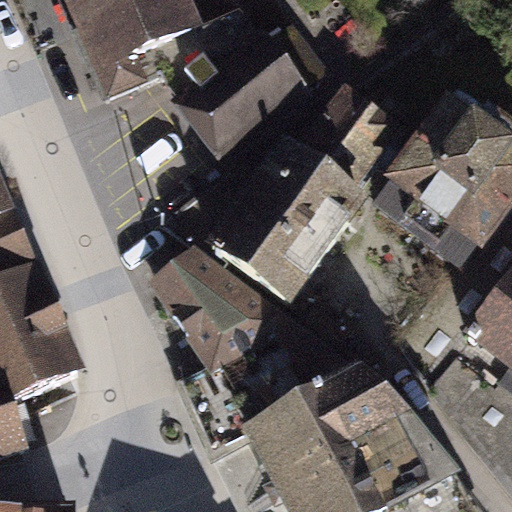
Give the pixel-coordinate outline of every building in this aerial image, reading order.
[(68,0),(115,106),(162,85),(226,184),(314,118),(249,25),(216,40),(198,0),(68,0)] [(384,208),(424,151),(365,109),(324,167),(384,208)] [(484,283),(511,246),(511,149),(474,120),(398,217),(484,283)] [(228,259),(313,317),(377,224),(292,166),(228,259)] [(0,260),(33,246),(0,167),(0,260)] [(0,260),(0,416),(22,425),(95,394),(33,246),(0,260)] [(462,348),(511,284),(511,246),(484,283),(422,362),(430,389),(462,348)] [(511,284),(462,348),(511,391),(511,284)] [(214,478),(251,459),(372,394),(224,291),(177,326),(218,386),(180,412),(214,478)] [(511,495),(511,391),(462,348),(430,389),(511,495)] [(251,459),(279,511),(309,511),(422,450),(372,394),(251,459)] [(0,416),(0,490),(41,483),(22,425),(0,416)] [(477,511),(422,450),(309,511),(477,511)]
